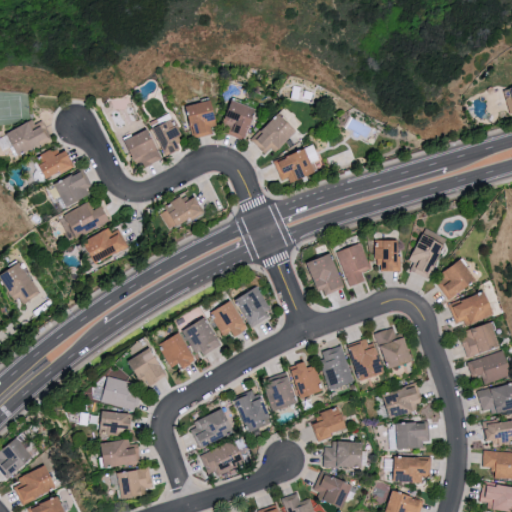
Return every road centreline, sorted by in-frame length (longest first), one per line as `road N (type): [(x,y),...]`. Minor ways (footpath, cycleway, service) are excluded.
road 1 (residential): [(308,334),(244,179),(231,166),(209,164),(142,194),(123,188),(86,122),(78,126)]
road 2 (residential): [(190,507),(164,432),(179,406),(308,334),(391,303),(418,310)]
road 3 (secondary): [(259,217),(128,282),(0,376)]
road 4 (secondary): [(270,243),(511,167)]
road 5 (residential): [(448,511),(459,439),(418,310)]
road 6 (secondary): [(442,159),(259,217)]
road 7 (secondary): [(103,331),(270,243)]
road 8 (residential): [(175,511),(288,472),(285,462)]
road 9 (secondary): [(0,409),(103,331)]
